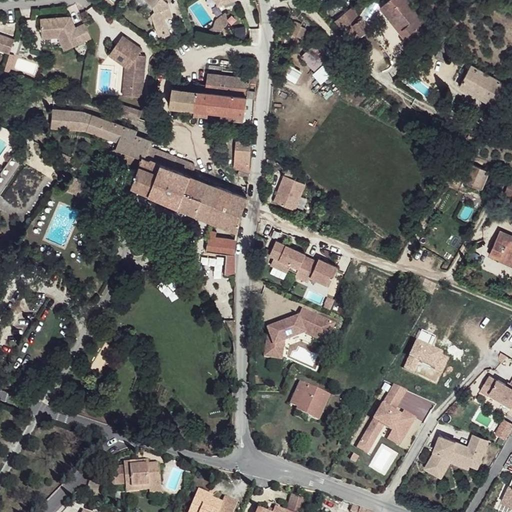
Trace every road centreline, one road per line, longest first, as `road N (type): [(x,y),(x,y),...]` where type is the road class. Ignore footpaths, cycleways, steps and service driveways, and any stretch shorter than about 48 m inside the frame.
road 1 (residential): [(256,0),(266,44),(243,257),(242,367),(253,462)]
road 2 (unknown): [(0,318),(35,282),(59,293),(83,326),(141,234)]
road 3 (unknown): [(257,5),(302,6),(408,109)]
road 4 (unknown): [(266,44),(216,53),(167,78),(163,115),(200,142)]
road 5 (residential): [(253,462),(392,511)]
road 6 (residential): [(122,435),(253,462)]
